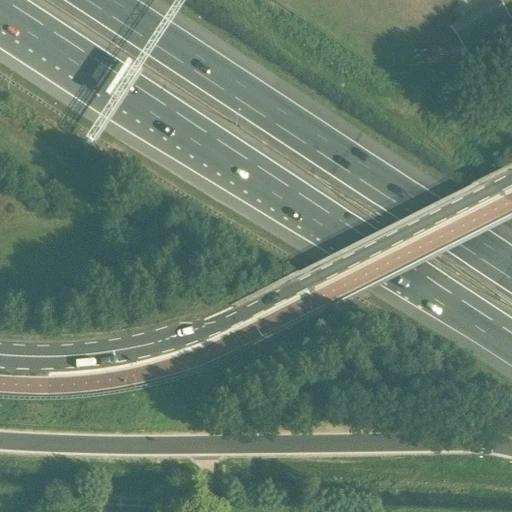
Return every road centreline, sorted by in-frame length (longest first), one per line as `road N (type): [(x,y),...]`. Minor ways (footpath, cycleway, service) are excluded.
road 1 (motorway): [(0,4),(511,341)]
road 2 (unclassified): [(0,444),(511,450)]
road 3 (motorway): [(511,271),(96,0)]
road 4 (tertiary): [(246,314),(511,180)]
road 5 (tertiary): [(246,314),(145,350),(0,358)]
